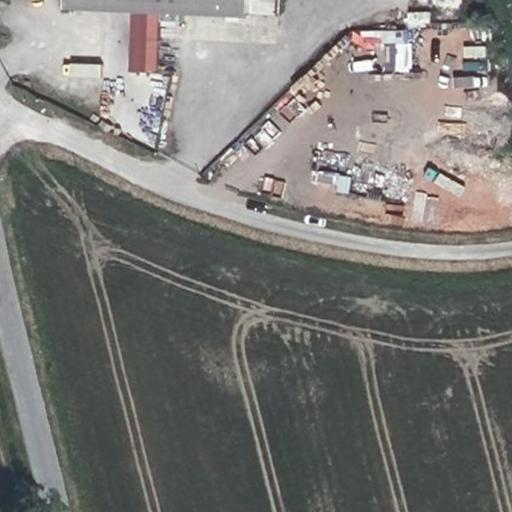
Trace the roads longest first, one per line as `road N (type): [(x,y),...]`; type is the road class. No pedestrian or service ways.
road 1 (residential): [(0,111),(117,159),(258,233),(422,261),(511,259)]
road 2 (tertiary): [(0,230),(62,511)]
